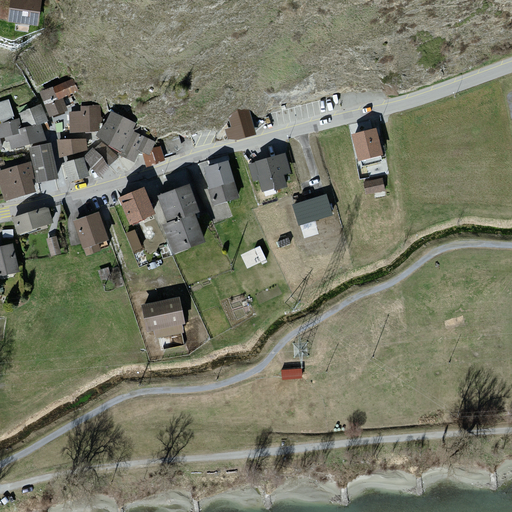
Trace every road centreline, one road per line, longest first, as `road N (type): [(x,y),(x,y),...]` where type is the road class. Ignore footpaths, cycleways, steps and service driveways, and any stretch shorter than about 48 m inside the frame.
road 1 (track): [(511,248),(443,251),(286,341),(256,373),(119,400),(0,466)]
road 2 (tertiary): [(511,66),(395,106),(0,212)]
road 3 (track): [(511,430),(53,476),(0,491)]
